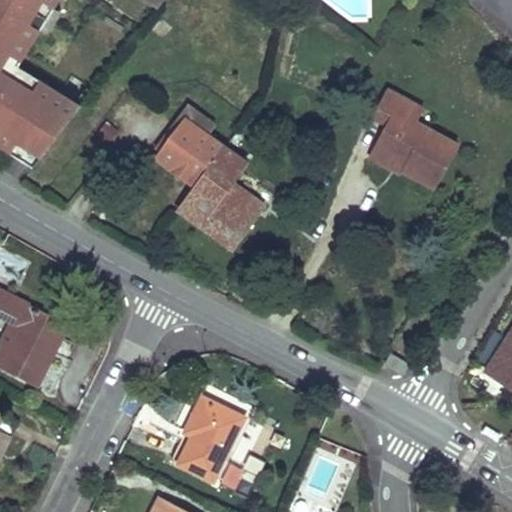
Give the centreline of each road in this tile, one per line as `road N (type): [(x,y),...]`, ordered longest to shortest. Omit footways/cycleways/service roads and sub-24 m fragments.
road 1 (secondary): [(412,421),(166,289)]
road 2 (residential): [(47,511),(166,289)]
road 3 (secondary): [(166,289),(0,195)]
road 4 (residential): [(412,421),(511,262)]
